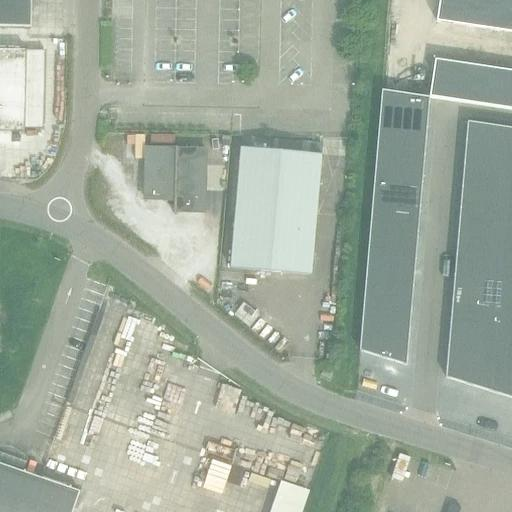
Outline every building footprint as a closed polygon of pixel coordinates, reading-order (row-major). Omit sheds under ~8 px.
[(0,0),(0,26),(30,27),(30,0),(0,0)] [(439,0),(436,22),(469,27),(473,0),(439,0)] [(473,0),(469,27),(495,30),(499,0),(473,0)] [(511,0),(499,0),(495,30),(511,32),(511,0)] [(0,50),(0,132),(23,133),(24,129),(42,129),(44,51),(0,50)] [(434,60),(429,97),(459,102),(465,65),(434,60)] [(465,65),(459,102),(484,106),(490,68),(465,65)] [(511,71),(490,68),(484,106),(509,109),(511,92),(511,71)] [(381,91),(377,133),(425,137),(429,98),(381,91)] [(511,129),(467,122),(464,161),(511,169),(511,167),(511,129)] [(377,133),(375,158),(423,162),(425,137),(377,133)] [(144,199),(173,200),(174,200),(175,162),(176,162),(176,147),(175,147),(175,150),(145,149),(144,199)] [(321,155),(240,148),(230,269),(310,276),(321,155)] [(375,158),(373,182),(421,187),(423,162),(375,158)] [(464,161),(461,191),(509,198),(511,169),(464,161)] [(205,162),(176,162),(175,162),(174,200),(173,200),(173,214),(175,214),(175,212),(204,213),(205,162)] [(373,182),(371,207),(419,212),(421,187),(373,182)] [(461,191),(459,220),(507,228),(509,200),(509,198),(461,191)] [(371,207),(369,232),(417,236),(419,212),(371,207)] [(459,220),(456,250),(504,257),(506,235),(507,228),(459,220)] [(369,232),(366,268),(414,272),(417,236),(369,232)] [(504,257),(503,270),(511,271),(511,235),(506,235),(504,257)] [(456,250),(453,279),(502,287),(503,270),(504,257),(456,250)] [(366,268),(363,304),(411,308),(414,272),(366,268)] [(502,287),(500,305),(511,306),(511,271),(503,270),(502,287)] [(453,279),(451,305),(500,312),(500,305),(502,287),(453,279)] [(363,304),(359,351),(406,366),(411,308),(363,304)] [(451,305),(449,331),(497,338),(500,312),(451,305)] [(497,338),(497,340),(511,342),(511,306),(500,305),(500,312),(497,338)] [(449,331),(445,378),(493,392),(497,340),(497,338),(449,331)] [(511,342),(497,340),(493,392),(511,398),(511,342)] [(72,511),(79,492),(0,464),(0,511),(72,511)] [(262,511),(294,511),(305,479),(276,470),(262,511)]
